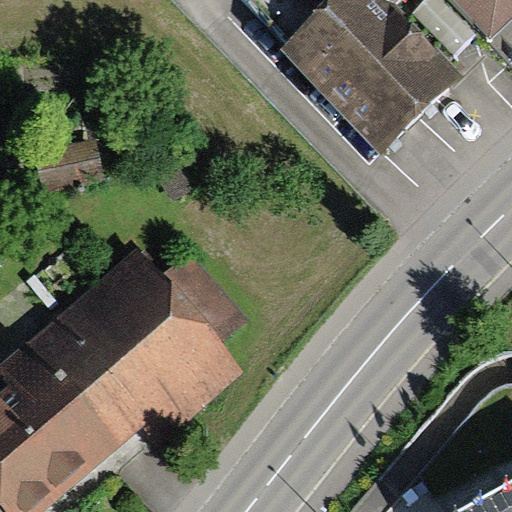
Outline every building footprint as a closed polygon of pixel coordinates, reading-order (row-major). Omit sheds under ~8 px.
[(511,14),(511,0),(252,0),(290,40),(332,0),(393,0),(399,2),(401,0),(454,0),(489,37),(511,14)] [(399,2),(393,0),(332,0),(290,40),(281,49),(380,153),(466,72),(399,2)] [(90,183),(88,153),(53,156),(55,186),(90,183)] [(0,394),(0,510),(1,511),(44,511),(209,375),(133,284),(0,394)] [(511,511),(511,490),(473,511),(511,511)]
